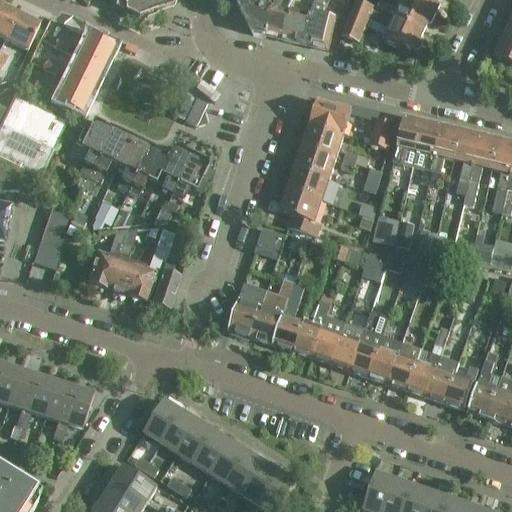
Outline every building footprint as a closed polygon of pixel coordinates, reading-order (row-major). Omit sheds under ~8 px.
[(154,16),(148,0),(114,0),(110,8),(124,15),(137,22),(154,16)] [(148,0),(154,16),(173,10),(177,0),(148,0)] [(280,0),(279,0),(237,0),(236,3),(244,19),(281,2),(280,0)] [(281,2),(244,19),(252,38),(266,41),(266,40),(279,43),(286,12),(287,12),(293,0),(279,0),(280,0),(281,2)] [(328,55),(336,21),(323,18),(325,9),(323,9),(327,0),(317,0),(311,14),(303,49),(328,55)] [(359,0),(357,5),(365,8),(366,7),(368,0),(359,0)] [(440,0),(403,0),(403,2),(436,17),(440,8),(438,5),(440,0)] [(431,26),(436,17),(403,2),(398,12),(391,10),(381,5),(378,11),(377,13),(424,35),(425,33),(428,27),(431,26)] [(374,11),(365,8),(357,5),(356,4),(342,41),(351,44),(360,48),(366,31),(370,23),(390,32),(386,40),(384,45),(399,52),(400,49),(415,56),(416,53),(419,52),(422,47),(420,43),(424,35),(377,13),(374,11)] [(0,9),(0,41),(4,44),(17,18),(0,9)] [(286,12),(279,43),(303,49),(311,14),(300,11),(299,15),(287,12),(286,12)] [(27,55),(39,29),(17,18),(4,44),(27,55)] [(113,51),(87,38),(76,61),(102,74),(113,51)] [(58,39),(52,50),(66,57),(71,46),(58,39)] [(511,42),(505,40),(496,60),(511,67),(511,42)] [(0,54),(0,71),(2,72),(8,59),(0,54)] [(65,83),(91,95),(102,74),(76,61),(65,83)] [(47,62),(42,73),(55,79),(60,68),(47,62)] [(91,95),(65,83),(54,105),(81,118),(91,95)] [(49,90),(36,84),(31,95),(44,101),(49,90)] [(0,194),(16,194),(30,201),(62,136),(67,126),(14,100),(8,112),(7,113),(0,109),(0,194)] [(310,129),(345,140),(353,115),(337,110),(337,111),(318,105),(310,129)] [(424,126),(404,121),(393,167),(403,170),(413,172),(424,126)] [(83,124),(79,122),(72,127),(75,128),(65,137),(66,138),(65,139),(77,145),(74,152),(79,155),(80,153),(88,156),(77,179),(81,181),(76,190),(84,193),(112,132),(108,130),(107,132),(92,124),(89,128),(83,124)] [(377,122),(376,123),(369,148),(388,153),(395,128),(377,122)] [(431,176),(442,130),(425,126),(424,126),(413,172),(414,172),(422,174),(423,174),(431,176)] [(303,151),(338,162),(345,140),(310,129),(303,151)] [(462,135),(444,130),(442,130),(431,176),(428,190),(438,193),(441,179),(445,164),(455,166),(462,135)] [(112,132),(84,193),(91,197),(95,187),(100,189),(105,178),(110,167),(117,170),(130,141),(112,132)] [(466,200),(480,139),(462,135),(455,166),(464,168),(460,183),(457,198),(466,200)] [(483,173),(493,175),(500,144),(482,139),(480,139),(466,200),(463,209),(474,211),(479,188),(483,173)] [(130,189),(148,150),(130,141),(117,170),(125,174),(119,184),(130,189)] [(511,177),(511,146),(500,144),(493,175),(501,177),(492,216),(502,218),(511,177)] [(171,199),(190,158),(172,149),(167,160),(158,178),(159,179),(165,182),(160,194),(171,199)] [(148,150),(130,189),(130,190),(127,196),(137,201),(146,184),(155,188),(159,179),(158,178),(167,160),(153,153),(154,152),(148,150)] [(338,162),(303,151),(296,172),(331,184),(338,162)] [(346,156),(343,164),(356,168),(366,171),(369,163),(358,160),(346,156)] [(201,185),(203,181),(211,185),(214,174),(208,171),(210,168),(190,158),(171,199),(182,204),(188,190),(200,196),(204,186),(201,185)] [(356,168),(343,164),(341,172),(353,176),(356,168)] [(331,184),(296,172),(289,193),(324,205),(331,184)] [(511,177),(502,218),(503,219),(511,220),(511,218),(511,177)] [(366,186),(364,195),(376,199),(379,190),(366,186)] [(304,238),(307,239),(317,242),(322,230),(316,228),(324,205),(289,193),(281,217),(290,220),(286,232),(304,238)] [(0,206),(0,244),(3,245),(10,209),(0,206)] [(170,220),(176,209),(169,206),(163,216),(170,220)] [(377,211),(367,208),(363,219),(373,223),(377,211)] [(57,244),(68,221),(51,212),(45,230),(40,245),(57,244)] [(134,220),(123,215),(120,213),(111,231),(129,230),(134,220)] [(76,215),(69,229),(80,234),(86,221),(76,215)] [(158,215),(152,228),(167,227),(169,220),(158,215)] [(106,217),(102,226),(103,227),(110,230),(114,221),(106,217)] [(363,220),(359,231),(370,235),(374,224),(363,220)] [(396,251),(409,254),(414,229),(401,226),(399,234),(395,251),(396,251)] [(377,228),(376,233),(373,246),(395,251),(399,234),(377,228)] [(149,232),(147,241),(155,243),(158,235),(149,232)] [(127,266),(138,233),(127,234),(106,293),(115,296),(117,301),(123,298),(125,299),(136,269),(127,266)] [(136,269),(125,299),(146,306),(157,273),(161,274),(173,237),(161,233),(148,273),(136,269)] [(100,291),(106,293),(127,234),(116,234),(108,259),(97,255),(87,286),(92,288),(94,293),(100,291)] [(282,252),(286,241),(276,238),(263,234),(260,245),(273,249),(282,252)] [(306,247),(307,239),(304,238),(293,236),(291,244),(306,247)] [(171,279),(184,241),(174,237),(173,237),(164,264),(161,274),(162,274),(161,276),(151,308),(169,314),(180,282),(179,281),(171,279)] [(421,239),(417,256),(417,258),(433,262),(438,244),(436,243),(421,239)] [(40,245),(33,267),(55,274),(66,243),(57,244),(40,245)] [(438,244),(433,262),(447,265),(451,247),(438,244)] [(478,265),(482,248),(475,246),(471,263),(478,265)] [(334,249),(334,250),(330,262),(345,266),(349,254),(334,249)] [(454,251),(452,260),(466,263),(468,253),(454,251)] [(349,254),(345,266),(359,271),(363,257),(350,253),(349,254)] [(385,275),(386,273),(389,262),(375,258),(375,259),(371,270),(385,275)] [(390,261),(389,262),(386,273),(401,277),(404,265),(403,265),(390,261)] [(410,285),(422,288),(428,269),(414,266),(410,285)] [(438,271),(428,269),(422,288),(434,290),(438,271)] [(483,281),(469,277),(461,301),(474,306),(483,281)] [(492,294),(503,298),(507,286),(496,282),(492,294)] [(262,311),(252,343),(273,350),(294,288),(284,284),(281,293),(274,315),(262,311)] [(240,304),(229,335),(252,343),(262,311),(268,295),(257,291),(246,287),(240,304)] [(294,288),(273,350),(293,357),(304,326),(294,323),(305,291),(294,288)] [(304,326),(293,357),(312,363),(327,321),(328,321),(333,304),(322,300),(313,329),(304,326)] [(364,334),(350,376),(369,383),(383,341),(390,322),(381,319),(371,316),(365,334),(364,334)] [(345,327),(328,321),(327,321),(312,363),(331,370),(345,327)] [(350,376),(364,334),(345,327),(331,370),(350,376)] [(421,354),(407,396),(426,402),(440,360),(441,361),(449,334),(442,331),(439,334),(432,358),(421,354)] [(388,389),(402,347),(383,341),(369,383),(388,389)] [(407,396),(421,354),(402,347),(388,389),(407,396)] [(489,356),(468,416),(488,423),(502,381),(491,377),(498,359),(489,356)] [(459,367),(441,361),(440,360),(426,402),(445,409),(459,367)] [(0,367),(0,368),(0,407),(7,410),(19,373),(0,367)] [(475,385),(479,374),(470,371),(466,382),(457,379),(460,367),(459,367),(445,409),(465,415),(475,385)] [(20,433),(37,379),(19,373),(7,410),(21,414),(15,431),(13,431),(10,442),(16,444),(17,441),(20,433)] [(56,385),(37,379),(20,433),(17,441),(22,442),(25,434),(30,417),(44,422),(56,385)] [(507,430),(511,413),(511,384),(502,381),(488,423),(507,430)] [(56,385),(44,422),(57,426),(52,443),(57,444),(74,391),(56,385)] [(74,391),(57,444),(61,446),(67,429),(81,434),(93,398),(74,391)] [(161,450),(182,415),(165,404),(143,439),(161,450)] [(182,415),(161,450),(177,460),(198,425),(182,415)] [(198,425),(177,460),(193,470),(215,435),(198,425)] [(215,435),(193,470),(210,480),(231,446),(215,435)] [(231,446),(210,480),(226,490),(248,456),(231,446)] [(248,456),(226,490),(243,501),(264,466),(248,456)] [(140,461),(135,470),(144,476),(150,467),(140,461)] [(264,466),(243,501),(259,511),(281,476),(264,466)] [(150,467),(144,476),(154,482),(160,473),(150,467)] [(124,470),(113,487),(148,509),(159,492),(124,470)] [(0,511),(27,511),(36,498),(0,475),(0,511)] [(281,476),(259,511),(260,511),(281,511),(298,487),(281,476)] [(385,511),(395,483),(376,477),(363,511),(385,511)] [(177,496),(182,488),(172,481),(167,490),(177,496)] [(395,483),(385,511),(405,511),(413,490),(395,483)] [(145,511),(148,509),(113,487),(103,503),(116,511),(145,511)] [(182,488),(177,496),(187,502),(192,494),(182,488)] [(308,506),(309,505),(315,494),(307,489),(300,501),(308,506)] [(413,490),(405,511),(426,511),(432,496),(413,490)] [(432,496),(426,511),(446,511),(450,502),(432,496)] [(202,511),(212,511),(215,508),(205,502),(200,510),(202,511)] [(450,502),(446,511),(466,511),(468,509),(450,502)] [(116,511),(103,503),(97,511),(116,511)]
